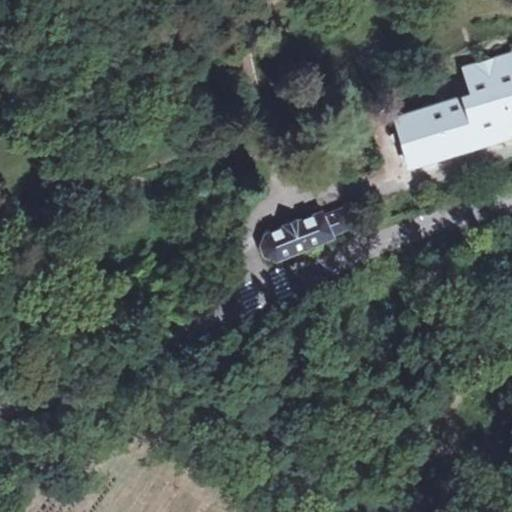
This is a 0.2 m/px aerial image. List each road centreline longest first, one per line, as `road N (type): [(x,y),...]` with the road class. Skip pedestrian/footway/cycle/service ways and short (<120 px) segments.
road 1 (tertiary): [(0,400),(295,277),(511,210)]
road 2 (track): [(402,511),(421,456),(451,405),(511,349)]
